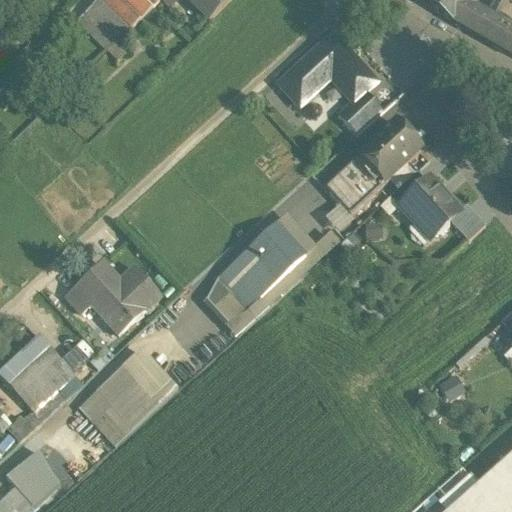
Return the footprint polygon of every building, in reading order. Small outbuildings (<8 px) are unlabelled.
[(108,52),(134,28),(114,6),(121,0),(103,0),(79,23),(108,52)] [(121,0),(114,6),(134,28),(162,0),(121,0)] [(187,0),(210,23),(230,4),(226,0),(187,0)] [(434,0),(429,6),(451,23),(463,11),(472,0),(434,0)] [(511,0),(504,0),(493,20),(496,20),(511,28),(511,0)] [(463,11),(451,23),(511,58),(511,28),(496,20),(493,20),(481,21),(463,11)] [(372,85),(332,41),(282,86),(299,105),(330,78),(352,103),(363,93),(372,85)] [(383,116),(363,93),(352,103),(336,117),(356,139),(383,116)] [(395,125),(358,159),(384,187),(419,155),(405,139),(406,137),(395,125)] [(358,159),(324,190),(350,219),(384,187),(358,159)] [(416,174),(389,198),(399,209),(425,184),(416,174)] [(459,215),(428,181),(425,184),(399,209),(417,228),(421,225),(433,238),(440,238),(448,231),(448,225),(459,215)] [(465,209),(448,225),(466,245),(484,229),(465,209)] [(381,228),(367,226),(365,241),(380,242),(381,228)] [(304,261),(274,228),(218,280),(247,313),(304,261)] [(340,247),(349,255),(360,242),(351,234),(340,247)] [(134,271),(110,293),(93,274),(65,299),(81,316),(91,307),(119,338),(160,300),(134,271)] [(511,314),(501,325),(511,337),(511,314)] [(49,351),(8,387),(33,415),(74,378),(49,351)] [(139,353),(78,410),(114,449),(176,392),(139,353)] [(439,387),(448,402),(465,392),(455,377),(439,387)] [(44,464),(39,455),(6,479),(31,506),(56,483),(53,478),(44,464)] [(65,473),(54,458),(44,464),(53,478),(65,473)] [(511,511),(511,460),(453,511),(511,511)] [(33,511),(12,489),(0,500),(0,511),(33,511)]
